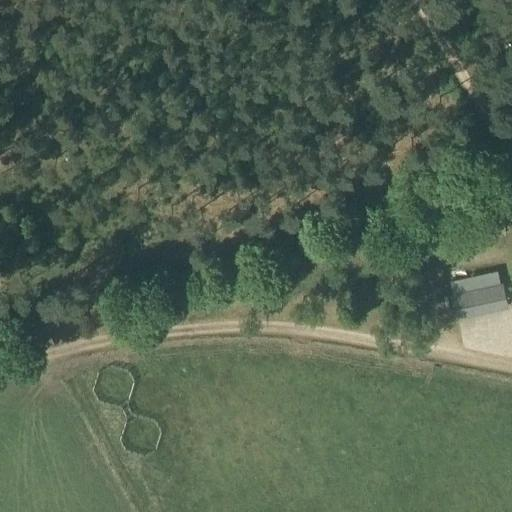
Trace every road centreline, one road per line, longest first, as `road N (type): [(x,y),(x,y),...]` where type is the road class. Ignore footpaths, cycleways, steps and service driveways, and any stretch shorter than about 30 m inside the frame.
road 1 (track): [(0,369),(199,327),(327,334),(511,369)]
road 2 (track): [(511,138),(450,61),(415,0)]
